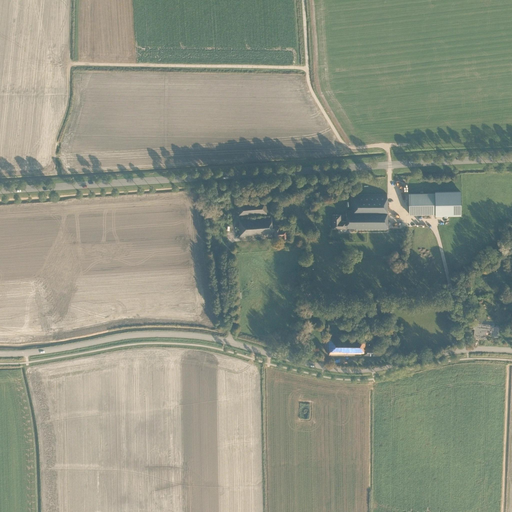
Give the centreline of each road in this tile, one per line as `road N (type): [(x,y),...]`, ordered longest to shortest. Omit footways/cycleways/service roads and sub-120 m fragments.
road 1 (tertiary): [(511,350),(463,349),(356,370),(217,338),(143,333),(0,353)]
road 2 (primary): [(0,191),(511,158)]
